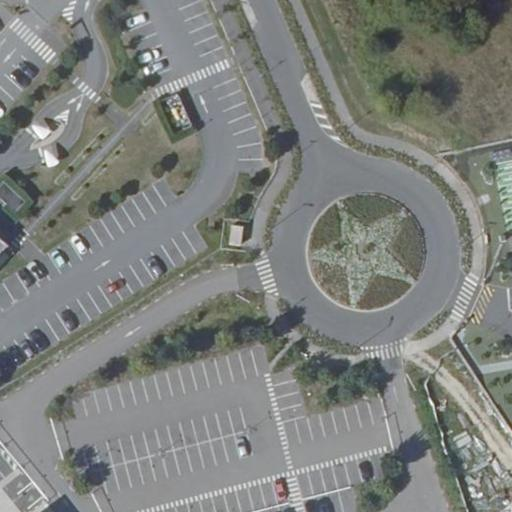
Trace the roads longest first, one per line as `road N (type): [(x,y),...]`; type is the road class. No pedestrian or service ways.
road 1 (unclassified): [(303,299),(340,326),(363,331),(402,321),(435,286),(441,241),(420,201),(380,179),(335,184)]
road 2 (unclassified): [(255,0),(335,184)]
road 3 (unclassified): [(335,184),(301,212),(292,233),(292,278),(303,299)]
